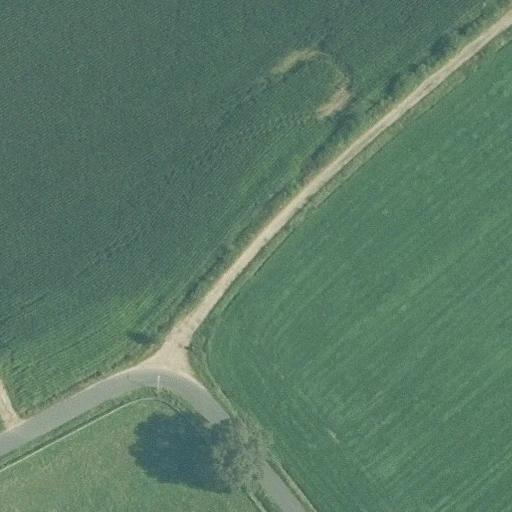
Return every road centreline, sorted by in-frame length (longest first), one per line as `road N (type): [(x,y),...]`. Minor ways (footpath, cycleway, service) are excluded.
road 1 (track): [(511,23),(248,255),(158,378)]
road 2 (unclassified): [(0,445),(112,387),(158,378),(196,393),(292,511)]
